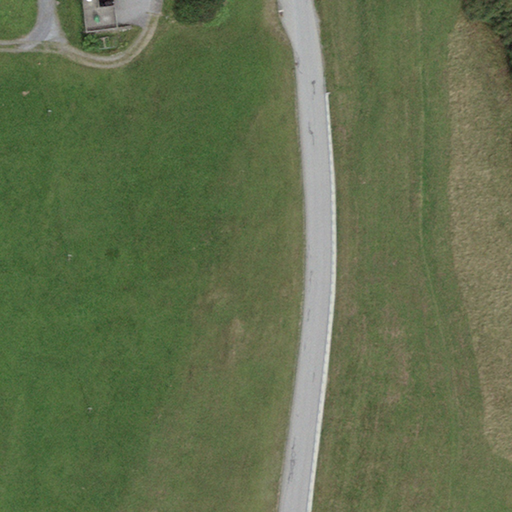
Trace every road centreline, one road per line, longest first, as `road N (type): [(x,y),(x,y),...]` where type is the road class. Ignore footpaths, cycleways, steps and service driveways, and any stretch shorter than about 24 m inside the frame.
road 1 (tertiary): [(303,0),(319,252),(293,511)]
road 2 (track): [(157,0),(148,32),(118,61),(48,46)]
